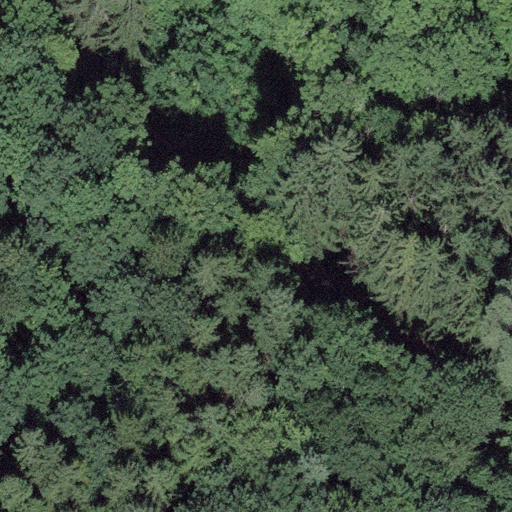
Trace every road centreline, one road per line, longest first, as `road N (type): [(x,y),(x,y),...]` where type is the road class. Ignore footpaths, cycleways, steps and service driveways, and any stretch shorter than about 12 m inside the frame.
road 1 (track): [(511,435),(372,331),(9,0)]
road 2 (track): [(511,83),(375,0)]
